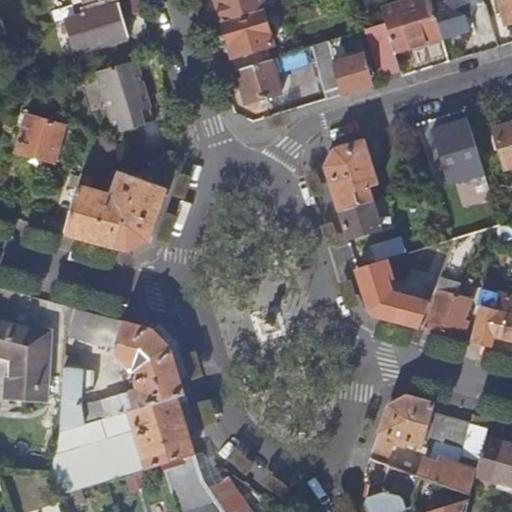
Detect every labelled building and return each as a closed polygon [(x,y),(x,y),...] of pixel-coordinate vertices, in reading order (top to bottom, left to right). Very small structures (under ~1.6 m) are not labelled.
[(75,54),(126,37),(120,17),(140,11),(136,0),(126,0),(63,19),(75,54)] [(215,0),(221,20),(265,7),(263,0),(215,0)] [(385,23),(394,52),(441,37),(442,37),(433,6),(430,0),(408,0),(381,9),(385,23)] [(473,0),(445,0),(444,3),(433,6),(442,37),(469,28),(465,13),(470,1),(473,0)] [(465,13),(469,28),(474,26),(470,13),(474,5),(483,2),(482,0),(473,0),(470,1),(465,13)] [(511,0),(498,0),(506,23),(511,21),(511,0)] [(223,24),(236,69),(268,59),(265,47),(273,45),(263,11),(223,24)] [(380,77),(400,71),(394,52),(385,23),(365,29),(380,77)] [(333,39),(339,56),(353,51),(347,35),(333,39)] [(327,99),(341,94),(333,63),(328,41),(313,45),(327,99)] [(280,70),(317,59),(313,45),(276,56),(278,63),(280,70)] [(341,94),(372,85),(364,53),(333,63),(341,94)] [(278,63),(276,56),(268,59),(236,69),(235,69),(245,103),(281,92),(273,64),(278,63)] [(113,132),(152,122),(133,59),(93,71),(113,132)] [(52,161),(62,124),(24,114),(15,151),(52,161)] [(479,157),(467,118),(432,129),(443,168),(479,157)] [(511,164),(511,123),(493,129),(505,167),(511,164)] [(339,211),(372,201),(369,187),(377,185),(363,139),(334,148),(324,165),(339,211)] [(118,171),(128,175),(132,163),(102,152),(98,164),(118,171)] [(127,249),(145,241),(164,187),(128,175),(118,171),(111,198),(87,190),(91,177),(80,173),(65,232),(127,249)] [(347,239),(381,228),(372,201),(339,211),(347,239)] [(511,224),(499,225),(496,236),(511,237),(511,224)] [(479,231),(455,238),(450,250),(441,273),(439,278),(458,282),(479,231)] [(405,251),(400,236),(370,245),(375,261),(405,251)] [(444,252),(450,250),(455,238),(451,238),(440,242),(444,252)] [(404,258),(357,272),(367,303),(419,288),(417,282),(413,284),(404,258)] [(439,278),(441,273),(427,268),(414,303),(427,308),(439,278)] [(489,290),(511,296),(511,278),(510,278),(507,288),(491,283),(489,290)] [(509,340),(511,340),(511,296),(489,290),(482,289),(477,306),(481,307),(471,341),(506,350),(509,340)] [(437,290),(423,328),(461,338),(467,321),(464,320),(471,299),(437,290)] [(94,345),(112,350),(120,319),(103,314),(94,345)] [(43,393),(46,329),(39,328),(5,320),(0,318),(0,353),(10,356),(8,391),(43,393)] [(98,419),(174,396),(184,393),(170,345),(153,328),(120,319),(112,350),(112,353),(130,369),(132,374),(127,376),(129,382),(134,380),(136,387),(95,399),(89,408),(93,420),(98,419)] [(83,423),(80,405),(80,392),(91,388),(94,369),(62,366),(61,396),(59,431),(83,423)] [(418,443),(420,437),(424,438),(458,447),(465,423),(465,421),(426,411),(428,401),(401,394),(384,403),(367,449),(383,453),(388,440),(401,444),(402,440),(418,443)] [(161,463),(192,453),(174,396),(98,419),(104,436),(134,427),(141,451),(135,448),(78,466),(76,459),(61,463),(49,471),(56,494),(60,493),(79,487),(104,480),(123,474),(142,468),(161,463)] [(440,457),(477,469),(485,438),(487,429),(465,423),(458,447),(424,438),(421,455),(438,462),(440,457)] [(511,482),(511,444),(485,438),(477,469),(476,473),(511,482)] [(250,511),(230,483),(207,489),(200,480),(192,453),(161,463),(176,511),(250,511)] [(418,474),(421,476),(457,489),(471,493),(476,473),(477,469),(440,457),(438,462),(421,455),(418,474)] [(418,474),(389,464),(383,480),(369,484),(368,491),(367,495),(367,499),(365,502),(367,511),(391,511),(412,506),(417,486),(421,476),(418,474)] [(127,485),(146,479),(142,468),(123,474),(127,485)] [(457,489),(421,476),(417,486),(454,498),(457,489)] [(64,506),(83,501),(79,487),(60,493),(64,506)] [(465,511),(468,501),(434,511),(465,511)]
